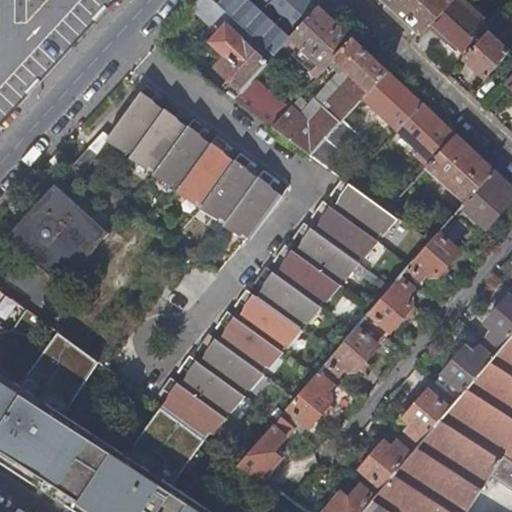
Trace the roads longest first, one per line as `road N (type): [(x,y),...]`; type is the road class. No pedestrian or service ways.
road 1 (residential): [(300,488),(511,241)]
road 2 (residential): [(511,158),(339,0)]
road 3 (residential): [(0,164),(153,0)]
